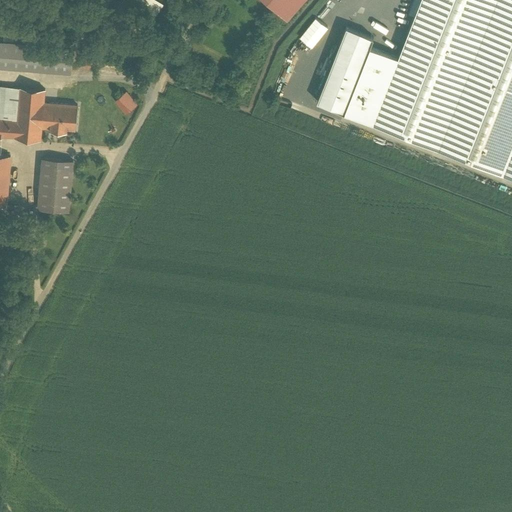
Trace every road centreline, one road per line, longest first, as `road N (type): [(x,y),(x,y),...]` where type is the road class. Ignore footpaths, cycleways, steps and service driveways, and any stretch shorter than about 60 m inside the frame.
road 1 (unclassified): [(159,78),(0,379)]
road 2 (track): [(159,78),(162,72),(245,108),(275,38),(309,0)]
